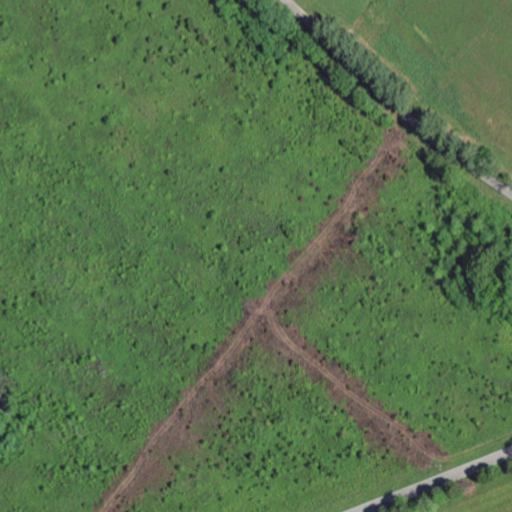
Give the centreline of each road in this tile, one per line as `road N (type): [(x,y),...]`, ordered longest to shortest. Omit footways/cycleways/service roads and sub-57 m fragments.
road 1 (residential): [(511,194),(452,154),(287,0)]
road 2 (tertiary): [(361,511),(511,453)]
